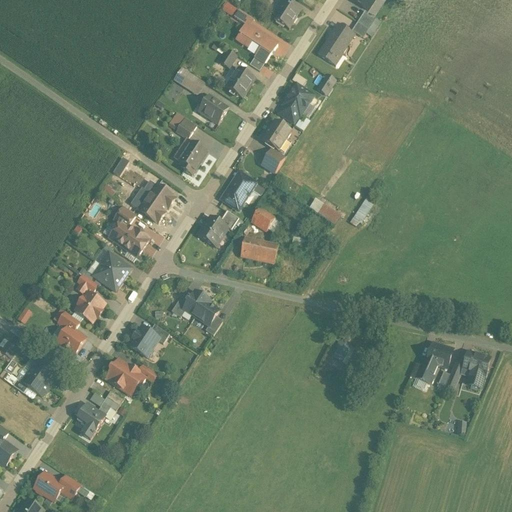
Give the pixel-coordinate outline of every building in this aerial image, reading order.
[(382,0),(354,0),(353,3),(372,15),(382,0)] [(301,12),(285,2),(273,21),(289,31),(294,24),(294,23),(301,12)] [(237,11),(227,5),(223,12),(232,18),(237,11)] [(278,47),(250,29),(254,22),(240,12),(235,19),(246,27),(240,36),(237,42),(249,49),(252,44),(261,50),(255,59),(265,65),(271,56),(272,57),(278,47)] [(376,21),(365,14),(352,33),(363,40),(376,21)] [(355,37),(338,26),(334,33),(336,34),(319,57),(335,68),(349,45),(349,46),(355,37)] [(237,59),(228,53),(220,65),(229,71),(237,59)] [(206,86),(182,71),(174,83),(198,98),(206,86)] [(239,71),(226,91),(243,102),(256,82),(239,71)] [(336,83),(327,77),(318,92),(326,97),(336,83)] [(314,98),(297,87),(278,116),(294,126),(300,118),(314,98)] [(229,112),(210,98),(199,114),(211,121),(210,122),(218,128),(229,112)] [(178,132),(186,121),(177,115),(170,126),(178,132)] [(178,132),(177,134),(188,142),(197,128),(186,121),(178,132)] [(299,123),(296,128),(303,133),(310,123),(306,121),(304,125),(299,123)] [(276,124),(262,142),(279,154),(292,134),(276,124)] [(193,144),(180,165),(187,169),(194,174),(195,174),(208,154),(193,144)] [(285,161),(272,152),(262,168),(275,176),(285,161)] [(192,178),(194,174),(187,169),(184,173),(192,178)] [(257,186),(240,175),(222,202),(239,213),(257,186)] [(140,213),(158,226),(165,216),(163,215),(167,210),(168,211),(175,201),(169,196),(168,194),(165,191),(162,192),(157,188),(140,213)] [(315,201),(310,210),(335,226),(341,218),(315,201)] [(129,202),(124,209),(134,216),(139,209),(129,202)] [(115,223),(119,226),(121,224),(128,229),(136,218),(134,216),(124,209),(115,223)] [(281,225),(260,211),(252,224),(267,234),(268,231),(274,235),(281,225)] [(220,225),(229,230),(228,231),(232,233),(239,222),(228,214),(220,225)] [(220,225),(211,219),(198,239),(216,250),(228,231),(229,230),(220,225)] [(128,229),(121,224),(119,226),(118,228),(110,240),(115,243),(115,245),(120,249),(122,249),(138,259),(149,243),(148,242),(149,241),(136,231),(133,232),(128,229)] [(307,242),(294,239),(292,247),(306,250),(307,242)] [(279,248),(245,240),(241,260),(275,267),(279,248)] [(102,267),(124,283),(131,271),(110,256),(102,267)] [(116,294),(124,283),(102,267),(94,279),(116,294)] [(98,289),(83,278),(79,285),(81,287),(76,293),(83,297),(87,291),(93,295),(98,289)] [(211,304),(196,294),(189,304),(184,312),(186,313),(209,328),(210,329),(215,320),(220,314),(209,307),(211,304)] [(105,307),(89,296),(85,302),(83,300),(78,307),(80,308),(76,314),(93,326),(97,320),(98,321),(103,314),(102,313),(105,307)] [(181,320),(186,313),(184,312),(189,304),(181,300),(172,314),(181,320)] [(58,325),(67,332),(58,346),(64,350),(64,352),(68,354),(70,354),(75,358),(86,342),(75,334),(80,325),(66,315),(58,325)] [(223,325),(215,320),(210,329),(209,328),(206,333),(214,338),(223,325)] [(170,337),(155,327),(150,335),(159,341),(158,343),(163,346),(170,337)] [(134,342),(130,349),(147,360),(158,343),(159,341),(150,335),(142,330),(138,336),(137,335),(133,341),(134,342)] [(340,344),(333,359),(347,366),(354,351),(340,344)] [(453,353),(433,346),(428,364),(427,365),(438,369),(447,372),(453,353)] [(465,369),(463,376),(468,378),(465,387),(481,392),(485,379),(490,362),(469,356),(465,369)] [(430,387),(438,369),(427,365),(428,364),(424,362),(421,369),(416,381),(430,387)] [(129,369),(119,363),(115,369),(113,369),(111,373),(111,375),(107,382),(132,398),(138,389),(140,390),(146,381),(153,386),(158,377),(144,368),(140,375),(129,368),(129,369)] [(53,384),(56,380),(36,366),(29,375),(50,390),(54,385),(53,384)] [(460,379),(463,376),(465,369),(455,366),(450,377),(445,389),(454,393),(460,379)] [(410,379),(416,381),(421,369),(415,367),(410,379)] [(450,377),(444,374),(437,389),(443,392),(445,389),(450,377)] [(50,390),(29,375),(22,385),(28,389),(42,399),(45,395),(46,396),(50,390)] [(22,385),(18,381),(13,388),(23,396),(28,389),(22,385)] [(111,394),(107,400),(120,409),(124,402),(111,394)] [(103,406),(105,402),(95,396),(90,402),(101,409),(103,406)] [(105,402),(103,406),(111,411),(116,414),(120,409),(107,400),(105,402)] [(111,411),(103,406),(101,409),(98,414),(106,419),(111,411)] [(98,414),(87,407),(78,421),(88,427),(82,436),(90,442),(106,419),(98,414)] [(469,427),(460,426),(459,438),(468,438),(469,427)] [(9,435),(0,428),(0,465),(5,470),(17,453),(3,443),(9,435)] [(61,486),(45,476),(35,492),(36,493),(37,494),(43,498),(44,498),(54,504),(60,495),(72,503),(82,488),(66,478),(61,486)] [(41,511),(28,503),(21,511),(41,511)]
